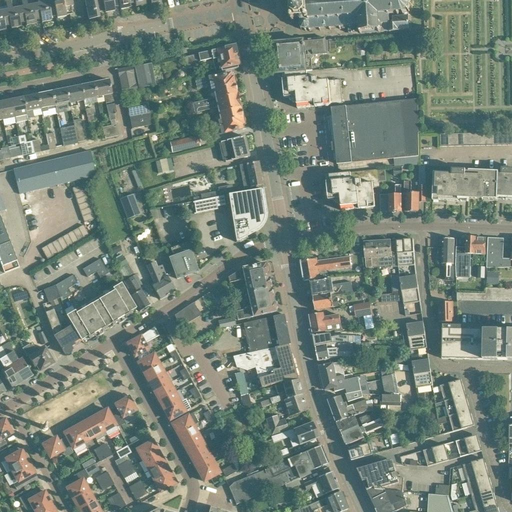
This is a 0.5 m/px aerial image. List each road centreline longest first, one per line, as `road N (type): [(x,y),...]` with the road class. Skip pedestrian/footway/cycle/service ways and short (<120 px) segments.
road 1 (unclassified): [(363,511),(315,396),(284,239)]
road 2 (residential): [(284,239),(241,10)]
road 3 (residential): [(113,342),(234,260),(284,239)]
road 4 (residential): [(187,511),(192,483),(113,342)]
road 5 (residential): [(465,367),(436,365),(429,226)]
road 6 (residential): [(465,367),(510,511)]
road 7 (residential): [(429,226),(284,239)]
road 8 (residential): [(105,39),(241,10)]
road 9 (residential): [(0,90),(98,70),(105,39)]
road 10 (unclassified): [(127,137),(0,169)]
road 11 (residential): [(9,406),(113,342)]
road 12 (residential): [(67,511),(9,406)]
